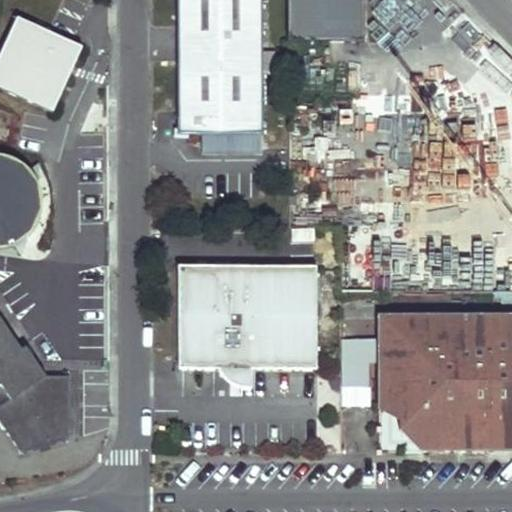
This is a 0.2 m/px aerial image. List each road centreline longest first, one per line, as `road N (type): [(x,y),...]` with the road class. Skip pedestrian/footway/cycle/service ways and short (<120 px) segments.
road 1 (residential): [(134,0),(133,497)]
road 2 (residential): [(511,498),(133,497)]
road 3 (residential): [(133,497),(0,511)]
